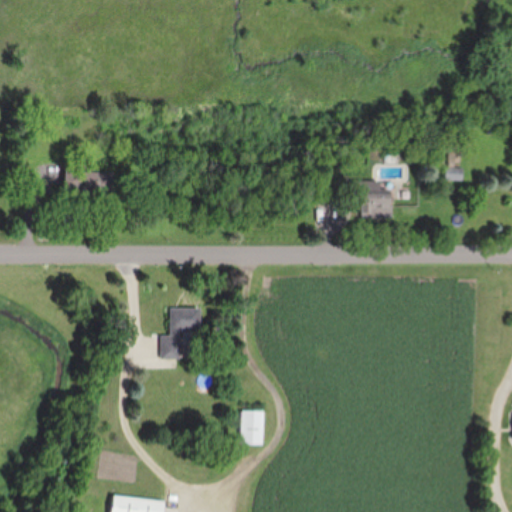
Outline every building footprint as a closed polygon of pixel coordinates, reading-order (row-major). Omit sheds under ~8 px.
[(445,180),(463,180),(463,168),(445,168),(445,180)] [(391,216),(391,189),(380,189),(380,182),(359,182),(359,190),(348,190),(348,202),(360,202),(360,216),(391,216)] [(180,329),(200,329),(200,308),(170,308),(170,337),(161,337),(161,360),(180,360),(180,329)] [(263,444),(263,411),(241,411),(241,444),(263,444)] [(164,511),(166,502),(113,495),(111,511),(164,511)]
